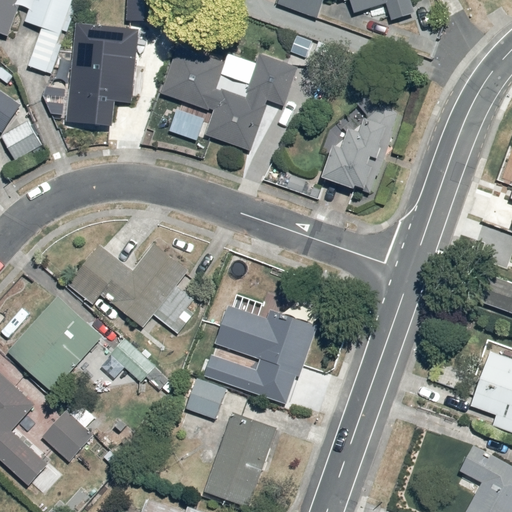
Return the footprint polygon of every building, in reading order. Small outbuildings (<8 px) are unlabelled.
[(22,0),(0,0),(0,34),(9,38),(22,0)] [(78,0),(33,0),(27,20),(44,26),(31,66),(54,73),(78,0)] [(105,0),(89,0),(89,3),(102,8),(105,0)] [(283,0),(282,3),(320,14),(323,0),(283,0)] [(338,0),(340,3),(348,0),(350,0),(356,15),(387,7),(391,22),(416,14),(410,0),(338,0)] [(77,25),(69,99),(131,104),(140,30),(77,25)] [(226,64),(179,49),(162,94),(214,114),(207,136),(252,153),(270,103),(286,108),(300,69),(260,56),(245,99),(217,88),(226,64)] [(0,132),(4,135),(21,106),(0,91),(0,132)] [(335,147),(323,180),(371,197),(399,116),(387,104),(366,123),(362,135),(350,132),(344,151),(335,147)] [(32,122),(2,139),(15,162),(45,146),(32,122)] [(102,246),(70,286),(95,306),(102,297),(144,329),(190,272),(155,244),(134,272),(102,246)] [(511,314),(511,284),(489,276),(478,303),(511,314)] [(104,337),(60,297),(6,353),(54,394),(104,337)] [(267,318),(228,307),(215,346),(301,376),(319,327),(270,311),(267,318)] [(112,354),(143,380),(148,374),(166,389),(175,379),(126,337),(112,354)] [(511,360),(491,352),(473,407),(498,416),(495,426),(511,432),(511,360)] [(36,406),(0,374),(0,461),(30,488),(48,465),(13,433),(36,406)] [(228,387),(198,377),(188,408),(217,418),(228,387)] [(95,433),(68,410),(45,437),(72,460),(95,433)] [(278,430),(233,414),(205,494),(251,510),(278,430)] [(511,511),(511,465),(474,446),(460,473),(482,485),(467,511),(511,511)] [(182,511),(150,501),(146,511),(182,511)]
